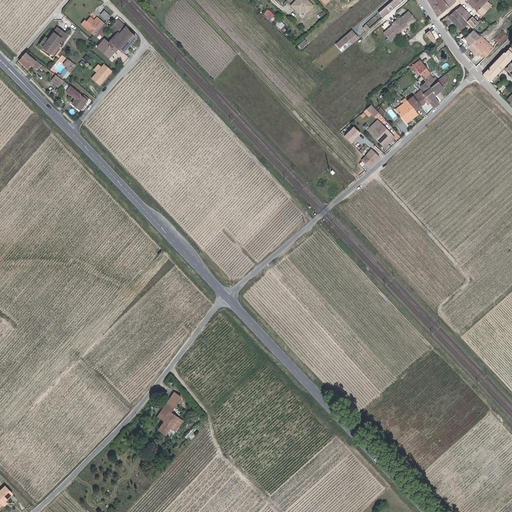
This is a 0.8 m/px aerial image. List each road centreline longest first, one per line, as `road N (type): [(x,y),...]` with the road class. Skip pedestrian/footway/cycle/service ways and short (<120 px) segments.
road 1 (unclassified): [(475,73),(226,296)]
road 2 (primary): [(0,59),(226,296)]
road 3 (primary): [(226,296),(429,511)]
road 4 (unclassified): [(226,296),(123,424),(33,511)]
